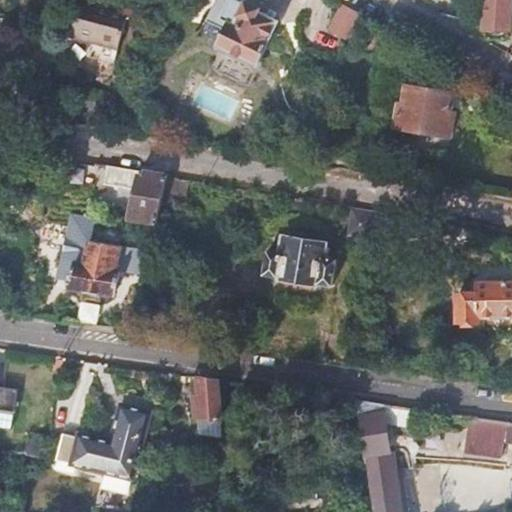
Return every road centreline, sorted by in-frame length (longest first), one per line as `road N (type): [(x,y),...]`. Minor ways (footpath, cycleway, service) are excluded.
road 1 (residential): [(511,208),(289,189),(0,129)]
road 2 (residential): [(0,337),(511,409)]
road 3 (residential): [(358,0),(511,71)]
